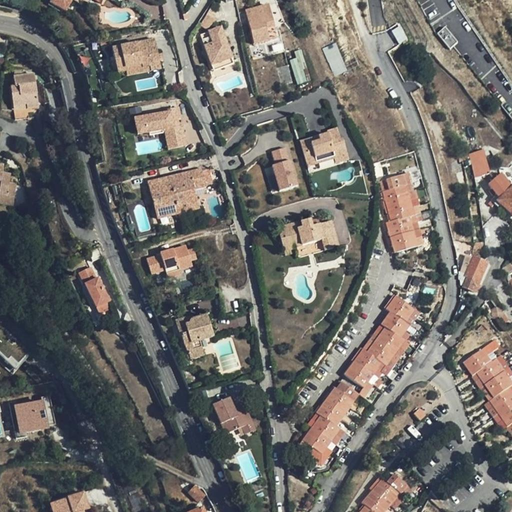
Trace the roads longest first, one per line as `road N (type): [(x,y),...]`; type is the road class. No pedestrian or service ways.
road 1 (residential): [(320,511),(422,362),(454,296),(431,174),(356,0)]
road 2 (tertiary): [(0,22),(47,42),(64,69),(96,212),(227,511)]
road 3 (residential): [(282,511),(255,285),(232,188),(169,0)]
